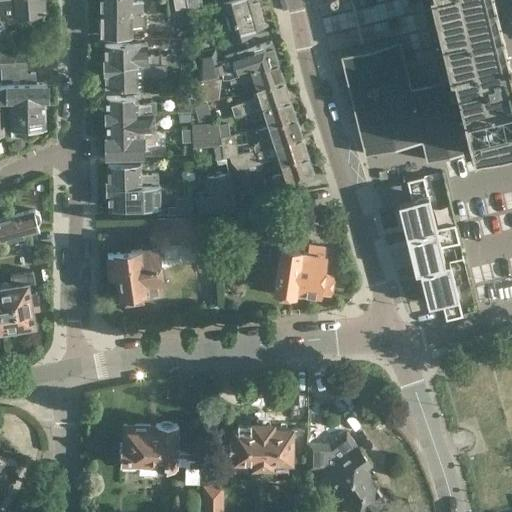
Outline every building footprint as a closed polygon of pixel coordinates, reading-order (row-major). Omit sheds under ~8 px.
[(0,0),(0,9),(11,9),(11,12),(44,10),(43,0),(0,0)] [(100,0),(100,12),(142,13),(142,0),(100,0)] [(173,0),(175,9),(188,7),(188,8),(188,7),(185,0),(173,0)] [(185,0),(188,7),(188,9),(190,9),(202,5),(201,0),(185,0)] [(230,0),(231,1),(218,5),(228,41),(254,33),(252,27),(267,23),(260,0),(230,0)] [(511,22),(507,0),(444,0),(459,65),(477,145),(511,137),(511,22)] [(204,11),(202,5),(190,9),(190,11),(191,15),(204,11)] [(196,35),(191,15),(190,11),(181,13),(184,24),(182,25),(186,37),(196,35)] [(148,13),(142,13),(100,12),(100,34),(132,34),(132,25),(148,25),(148,13)] [(6,31),(7,33),(12,47),(22,43),(16,27),(6,31)] [(199,48),(210,45),(207,33),(196,37),(199,48)] [(403,37),(346,50),(368,148),(421,137),(425,157),(477,145),(459,65),(411,75),(403,37)] [(181,38),(181,48),(191,48),(191,38),(181,38)] [(278,60),(272,41),(225,55),(231,75),(239,73),(278,60)] [(146,43),(104,44),(105,66),(167,64),(167,63),(176,63),(176,54),(146,55),(146,43)] [(195,82),(222,76),(215,45),(197,49),(196,69),(196,74),(195,82)] [(30,52),(16,52),(0,54),(0,67),(1,68),(1,83),(0,82),(0,99),(1,99),(9,99),(44,99),(47,99),(47,82),(37,82),(37,71),(30,71),(30,52)] [(278,60),(239,73),(240,77),(244,76),(246,82),(254,79),(257,88),(284,79),(278,60)] [(196,74),(196,69),(196,63),(181,63),(181,75),(196,74)] [(167,64),(105,66),(106,87),(142,86),(141,74),(167,74),(167,64)] [(192,83),(192,88),(192,103),(219,97),(222,77),(198,82),(192,83)] [(284,79),(257,88),(260,96),(233,105),(236,114),(251,110),(290,97),(284,79)] [(192,103),(192,88),(178,88),(177,111),(179,111),(192,111),(192,103)] [(106,113),(151,112),(151,111),(156,111),(156,102),(150,102),(150,103),(138,104),(138,95),(106,96),(106,113)] [(269,125),(296,116),(290,97),(251,110),(252,114),(256,112),(258,119),(266,116),(269,124),(269,125)] [(28,126),(43,126),(44,99),(9,99),(9,126),(11,126),(11,134),(27,134),(28,126)] [(207,101),(194,104),(198,121),(211,117),(207,101)] [(192,111),(179,111),(179,121),(193,121),(192,111)] [(148,131),(156,131),(155,112),(151,112),(106,113),(107,135),(106,135),(127,135),(126,131),(138,131),(139,131),(148,131)] [(269,125),(269,124),(260,127),(261,128),(259,129),(261,138),(254,145),(255,150),(257,150),(302,135),(296,116),(269,125)] [(221,135),(219,124),(219,121),(192,122),(192,128),(193,141),(193,147),(214,145),(216,159),(217,159),(219,172),(228,171),(225,156),(224,157),(221,135)] [(228,123),(219,124),(221,135),(230,134),(228,123)] [(193,141),(192,128),(182,128),(183,141),(193,141)] [(127,135),(106,135),(107,157),(145,156),(144,143),(156,143),(156,131),(148,131),(139,131),(138,131),(126,131),(127,135)] [(230,134),(221,135),(224,157),(225,156),(233,155),(238,154),(235,133),(230,134)] [(281,163),(308,154),(302,135),(257,150),(255,150),(238,154),(233,155),(233,159),(240,168),(261,162),(260,159),(273,156),(276,165),(281,163)] [(272,176),(274,184),(275,185),(314,173),(308,154),(281,163),(283,172),(272,176)] [(156,184),(159,184),(158,173),(141,174),(141,164),(107,164),(108,185),(156,184)] [(199,212),(206,210),(234,205),(228,171),(219,172),(204,175),(207,190),(195,193),(199,212)] [(423,174),(406,179),(411,197),(398,200),(406,235),(436,227),(436,226),(423,174)] [(194,175),(182,175),(183,185),(194,184),(194,175)] [(159,205),(159,184),(156,184),(108,185),(108,206),(159,205)] [(307,190),(287,194),(291,214),(310,210),(307,190)] [(182,199),(183,213),(192,212),(191,199),(182,199)] [(0,240),(2,240),(38,230),(37,223),(40,220),(38,211),(34,210),(33,210),(32,209),(0,217),(0,240)] [(195,230),(195,215),(149,216),(150,247),(106,254),(110,277),(118,276),(121,295),(124,294),(126,304),(142,302),(141,292),(162,288),(159,264),(170,262),(170,258),(181,257),(182,261),(206,257),(205,229),(195,230)] [(455,222),(436,226),(436,227),(406,235),(415,270),(419,269),(419,268),(444,261),(444,260),(441,245),(459,240),(455,222)] [(330,291),(332,278),(330,276),(322,274),(326,247),(309,244),(308,251),(281,247),(274,289),(277,289),(276,292),(280,296),(287,297),(291,294),(292,291),(294,292),(294,290),(319,294),(319,291),(327,293),(330,291)] [(449,259),(444,260),(444,261),(419,268),(419,269),(428,302),(441,299),(446,317),(462,313),(449,259)] [(12,283),(0,285),(0,310),(3,328),(34,323),(32,309),(39,308),(36,292),(30,294),(28,282),(34,281),(32,271),(11,274),(12,283)] [(155,472),(156,463),(186,464),(186,481),(197,481),(197,451),(176,451),(177,422),(172,422),(170,419),(162,419),(160,422),(155,422),(155,424),(123,423),(122,441),(121,441),(121,446),(118,449),(118,456),(120,458),(120,462),(139,463),(139,472),(155,472)] [(273,427),(273,426),(269,422),(258,422),(254,425),(253,426),(234,426),(234,435),(229,435),(229,439),(227,439),(227,445),(229,445),(229,450),(234,450),(233,458),(252,458),(252,470),(272,470),(272,459),(291,459),(291,427),(273,427)] [(359,447),(346,430),(330,442),(308,442),(308,469),(329,470),(340,485),(333,490),(344,505),(351,500),(359,511),(366,511),(368,511),(375,511),(383,507),(379,502),(386,497),(363,467),(371,461),(360,447),(359,447)] [(0,484),(16,461),(8,455),(11,450),(0,442),(0,484)] [(223,511),(224,484),(202,483),(201,511),(223,511)] [(306,495),(296,495),(296,511),(306,511),(306,495)]
